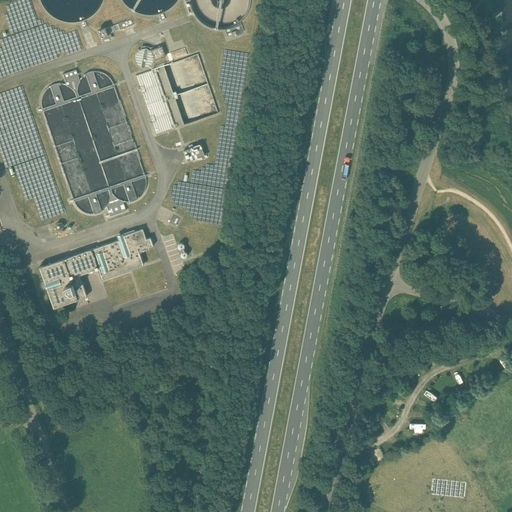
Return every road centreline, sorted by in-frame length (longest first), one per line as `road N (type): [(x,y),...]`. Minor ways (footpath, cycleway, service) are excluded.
road 1 (primary): [(278,511),(375,0)]
road 2 (primary): [(343,0),(247,511)]
road 3 (unclassified): [(388,283),(452,85),(451,38),(425,0)]
road 4 (unclassified): [(322,511),(388,283)]
road 5 (unclassified): [(58,511),(0,337)]
road 6 (unclassified): [(511,326),(388,283)]
